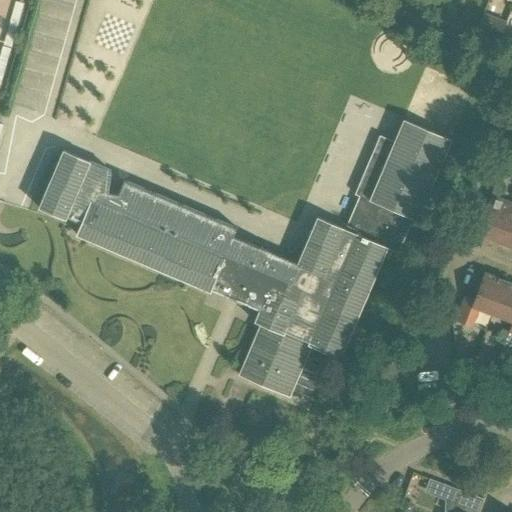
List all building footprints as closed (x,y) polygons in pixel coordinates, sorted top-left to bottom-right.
[(499,40),(504,28),(506,21),(483,12),(476,31),(485,34),(499,40)] [(511,44),(511,31),(504,28),(499,40),(511,44)] [(417,221),(451,140),(403,120),(394,141),(380,135),(373,152),(355,195),(360,197),(345,230),(317,218),(298,263),(233,235),(236,228),(124,179),(118,193),(109,192),(111,171),(61,150),(37,207),(79,225),(74,234),(208,291),(210,288),(259,309),(254,322),(260,324),(238,375),(289,396),(292,390),(310,398),(323,368),(304,360),(310,346),(339,358),(387,248),(398,253),(410,225),(413,226),(416,221),(417,221)] [(511,204),(497,199),(490,196),(476,235),(497,243),(511,204)] [(511,204),(497,243),(511,248),(511,204)] [(495,316),(507,282),(483,273),(472,302),(460,297),(455,310),(464,314),(463,317),(473,321),(477,310),(495,316)] [(511,322),(511,284),(507,282),(495,316),(511,322)] [(508,333),(509,331),(501,328),(497,341),(504,344),(508,333)] [(371,442),(375,433),(369,430),(365,440),(371,442)] [(426,511),(431,493),(452,498),(455,484),(423,477),(421,484),(431,486),(429,495),(419,493),(414,511),(426,511)] [(478,511),(483,499),(457,489),(448,511),(478,511)]
